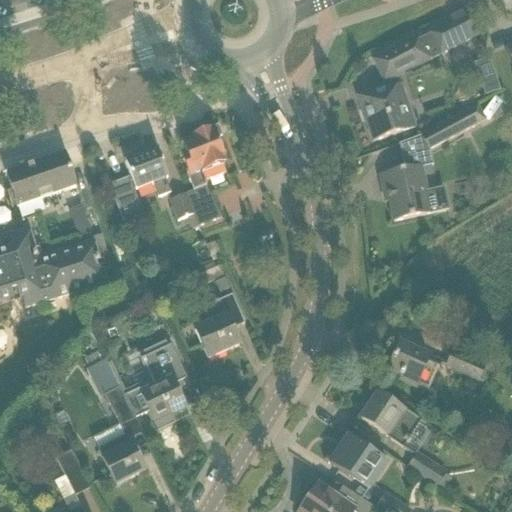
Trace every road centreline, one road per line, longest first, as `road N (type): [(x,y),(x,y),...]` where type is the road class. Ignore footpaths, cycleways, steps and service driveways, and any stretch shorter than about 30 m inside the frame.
road 1 (tertiary): [(215,511),(296,387),(322,298),(318,208),(284,122)]
road 2 (residential): [(0,154),(71,132),(82,115),(89,61)]
